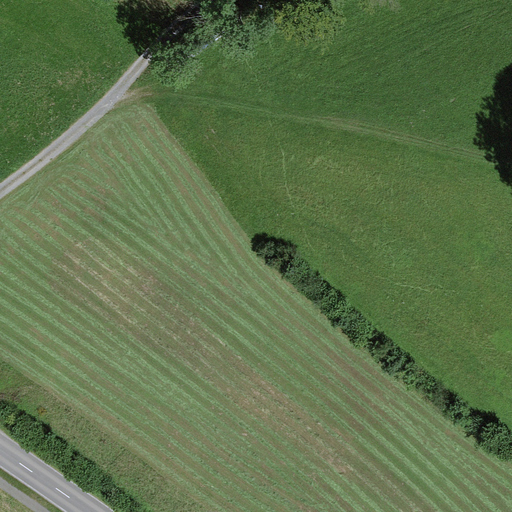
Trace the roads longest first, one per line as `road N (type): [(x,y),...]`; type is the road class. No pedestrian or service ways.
road 1 (track): [(121,87),(261,106),(511,164)]
road 2 (track): [(209,0),(77,129),(0,190)]
